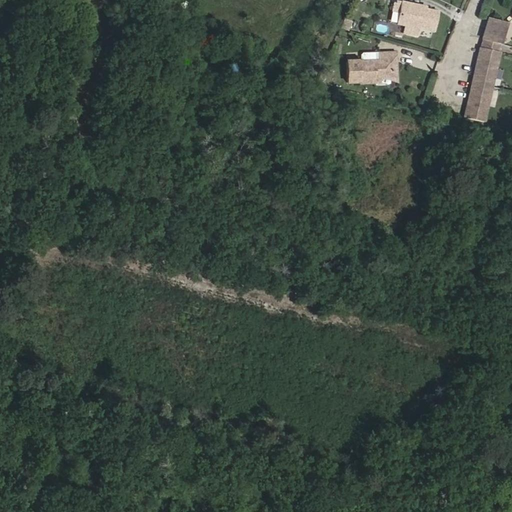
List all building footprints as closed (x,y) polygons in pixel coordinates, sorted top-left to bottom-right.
[(408,14),(406,14),(401,18),(399,29),(408,30),(407,38),(420,40),(421,32),(436,35),(439,15),(421,12),(422,10),(409,8),(408,14)] [(491,44),(502,47),(507,27),(489,22),(483,42),(491,44)] [(495,83),(504,48),(502,47),(491,44),(484,43),(475,77),(495,83)] [(376,69),(356,70),(357,93),(372,92),(372,88),(384,87),(392,81),(391,67),(396,67),(396,60),(375,61),(376,69)] [(376,69),(375,61),(356,62),(356,70),(376,69)] [(372,88),(372,92),(398,91),(396,67),(391,67),(392,81),(384,87),(372,88)] [(345,94),(357,93),(356,70),(344,71),(345,94)] [(486,117),(495,83),(475,77),(466,112),(486,117)]
